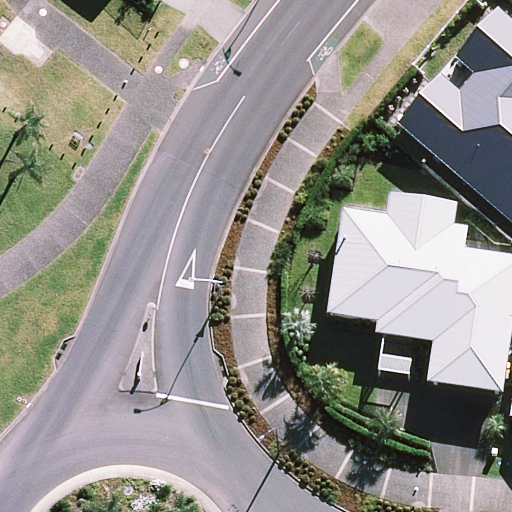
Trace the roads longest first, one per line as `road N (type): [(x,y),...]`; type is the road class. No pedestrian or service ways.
road 1 (tertiary): [(36,453),(90,381),(123,295),(183,215)]
road 2 (tertiary): [(183,215),(215,141),(311,0)]
road 3 (tertiary): [(183,215),(190,442)]
road 4 (tertiary): [(36,453),(85,431),(139,428),(190,442)]
